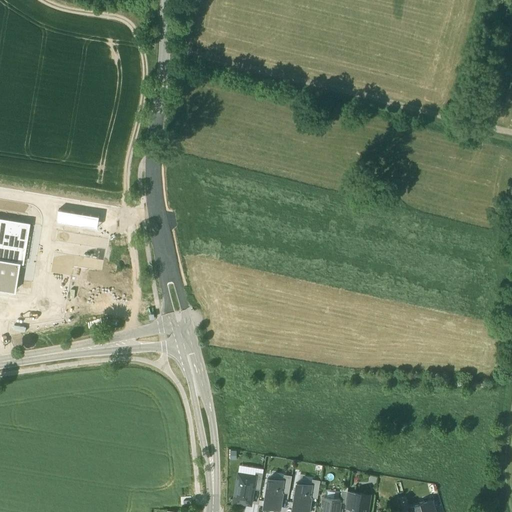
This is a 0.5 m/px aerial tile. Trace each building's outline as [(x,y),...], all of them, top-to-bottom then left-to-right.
[(99,216),(58,209),(56,221),(97,228),(99,216)] [(0,217),(0,289),(14,292),(19,263),(22,264),(29,223),(0,217)] [(255,476),(239,473),(234,502),(251,504),(253,489),(255,476)] [(292,476),(284,475),(284,481),(285,481),(283,493),(289,494),(292,476)] [(268,478),(264,507),(281,509),(283,493),(285,481),(284,481),(268,478)] [(321,480),(313,479),(312,485),(313,485),(312,497),(318,498),(321,480)] [(312,485),(297,483),(293,511),(296,511),(309,511),(312,497),(313,485),(312,485)] [(348,487),(342,486),(340,500),(340,502),(346,503),(348,491),(348,487)] [(354,492),(348,491),(346,503),(345,508),(352,510),(354,492)] [(354,492),(352,510),(351,511),(367,511),(371,495),(354,492)] [(324,497),(321,511),(338,511),(340,502),(340,500),(324,497)] [(435,511),(432,501),(410,508),(411,511),(435,511)]
